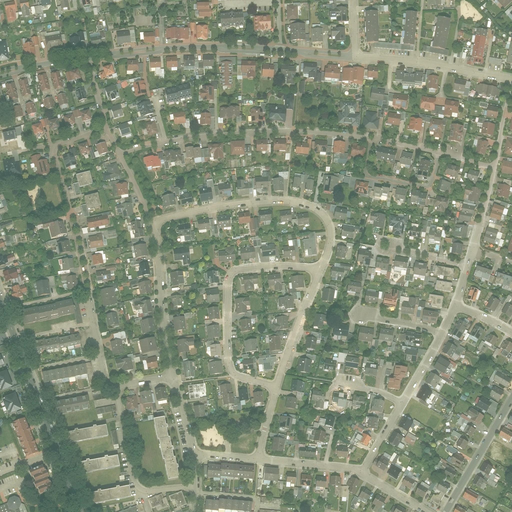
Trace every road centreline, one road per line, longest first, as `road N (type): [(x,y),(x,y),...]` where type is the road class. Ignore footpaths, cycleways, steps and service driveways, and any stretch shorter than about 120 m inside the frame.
road 1 (residential): [(371,137),(223,133),(120,153)]
road 2 (residential): [(321,270),(249,268),(230,280),(231,369),(277,386)]
road 3 (residential): [(153,221),(231,204),(298,202),(329,225),(321,270)]
road 4 (tertiary): [(0,296),(79,511)]
road 5 (residential): [(86,287),(54,146),(107,127)]
road 6 (residential): [(280,49),(87,57)]
road 7 (residential): [(197,488),(148,491),(135,484),(111,384)]
road 8 (residential): [(511,78),(355,56)]
road 9 (residential): [(173,375),(153,221)]
road 10 (tertiary): [(445,511),(511,397)]
road 11 (residential): [(371,137),(369,176),(424,186),(439,153)]
road 12 (residential): [(321,270),(277,386)]
